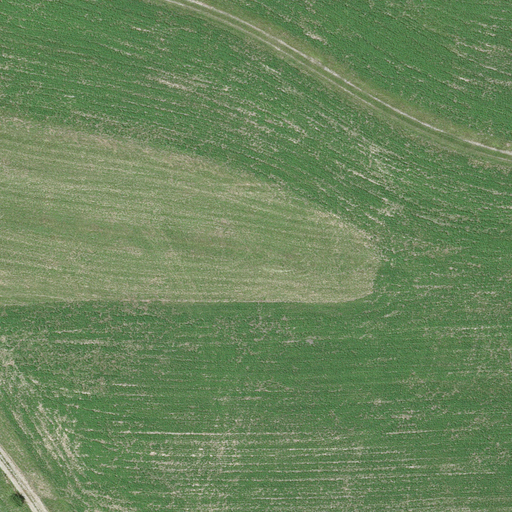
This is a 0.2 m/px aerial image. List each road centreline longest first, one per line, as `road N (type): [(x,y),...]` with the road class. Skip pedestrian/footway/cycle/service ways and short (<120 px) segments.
road 1 (track): [(0,221),(322,270),(427,255)]
road 2 (track): [(171,0),(281,49),(434,137),(511,159)]
